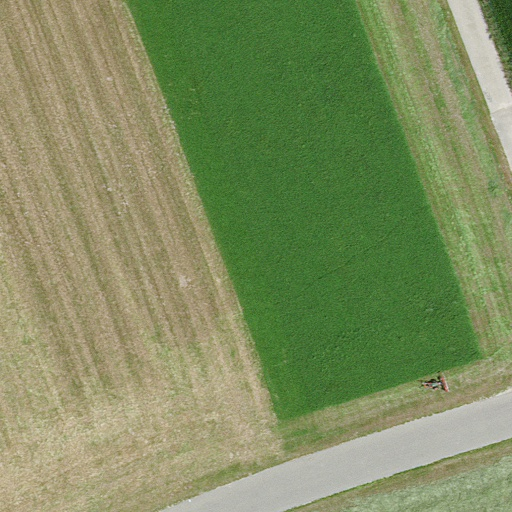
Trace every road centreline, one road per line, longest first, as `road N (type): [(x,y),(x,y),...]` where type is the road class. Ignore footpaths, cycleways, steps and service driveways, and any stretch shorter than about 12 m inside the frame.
road 1 (tertiary): [(220,511),(511,413)]
road 2 (track): [(511,130),(462,0)]
